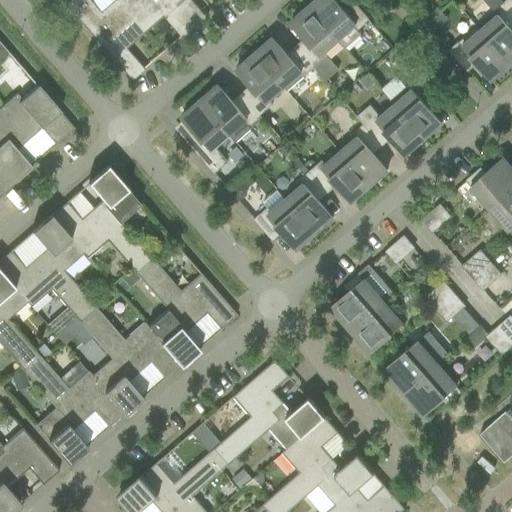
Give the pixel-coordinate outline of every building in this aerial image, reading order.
[(145,32),(117,0),(114,0),(102,11),(92,0),(71,0),(67,4),(132,79),(148,65),(144,68),(124,45),(142,30),(145,32)] [(117,0),(145,32),(146,32),(143,29),(161,13),(181,36),(177,39),(178,40),(193,26),(170,0),(117,0)] [(170,0),(193,26),(209,13),(208,12),(204,15),(190,0),(170,0)] [(334,0),(314,0),(308,6),(336,38),(344,48),(359,35),(355,31),(369,20),(353,2),(343,10),(334,0)] [(496,20),(481,32),(509,64),(511,61),(511,31),(511,29),(511,12),(503,3),(501,0),(483,0),(493,12),(491,14),(496,20)] [(511,0),(506,0),(503,3),(511,12),(511,0)] [(307,42),(298,49),(314,68),(326,81),(339,70),(321,51),(336,38),(308,6),(290,22),(307,42)] [(419,7),(415,11),(422,20),(431,12),(427,8),(419,7)] [(462,39),(448,51),(464,69),(474,60),(491,80),(509,64),(481,32),(478,29),(464,41),(462,39)] [(272,37),(254,53),(281,85),(287,91),(301,79),(314,68),(298,49),(289,57),(272,37)] [(0,61),(9,54),(0,43),(0,61)] [(253,89),(244,97),(260,115),(272,104),(267,98),(281,85),(254,53),(235,69),(253,89)] [(365,74),(358,81),(367,90),(374,84),(365,74)] [(410,94),(396,107),(423,139),(441,123),(424,103),(434,95),(418,77),(405,88),(410,94)] [(16,94),(1,107),(29,139),(41,128),(55,145),(74,128),(37,85),(21,99),(16,94)] [(217,85),(199,100),(227,132),(235,142),(250,129),(247,126),(260,115),(244,97),(235,105),(217,85)] [(227,132),(199,100),(181,116),(198,136),(189,144),(214,173),(227,161),(213,145),(227,132)] [(396,107),(381,119),(369,106),(357,117),(363,124),(379,143),(388,135),(405,155),(423,139),(396,107)] [(0,166),(13,181),(31,166),(17,149),(29,139),(1,107),(0,107),(0,166)] [(356,141),(341,154),(369,186),(387,170),(370,150),(379,143),(363,124),(350,135),(356,141)] [(29,139),(43,155),(55,145),(41,128),(29,139)] [(17,149),(31,166),(43,155),(29,139),(17,149)] [(235,147),(226,154),(234,163),(243,156),(235,147)] [(321,161),(309,172),(324,190),(333,182),(351,202),(369,186),(341,154),(327,167),(321,161)] [(480,169),(467,181),(471,186),(470,187),(483,202),(484,203),(486,201),(491,207),(511,189),(511,168),(503,158),(499,161),(484,174),(480,169)] [(0,192),(13,181),(0,166),(0,192)] [(103,199),(93,208),(101,217),(109,210),(119,222),(119,221),(140,204),(107,166),(88,182),(103,199)] [(301,189),(287,201),(315,233),(333,218),(315,198),(324,190),(309,172),(296,183),(301,189)] [(247,175),(230,191),(239,202),(246,196),(247,189),(254,183),(247,175)] [(511,189),(491,207),(496,213),(494,215),(508,231),(511,228),(511,189)] [(263,204),(267,208),(272,214),(287,201),(278,191),(263,204)] [(79,192),(67,202),(81,218),(93,208),(79,192)] [(66,201),(50,215),(87,258),(107,241),(132,269),(135,273),(152,258),(119,221),(119,222),(109,210),(101,217),(93,208),(81,218),(67,202),(66,201)] [(315,233),(287,201),(272,214),(267,208),(254,219),(269,237),(279,229),(296,249),(315,233)] [(440,204),(421,220),(432,232),(450,216),(440,204)] [(47,247),(37,256),(45,266),(53,259),(63,271),(64,271),(83,254),(87,258),(50,215),(33,231),(47,247)] [(22,240),(37,256),(47,247),(33,231),(22,240)] [(414,248),(403,236),(385,251),(396,263),(414,248)] [(24,267),(37,256),(22,240),(10,250),(24,267)] [(10,250),(0,259),(0,270),(31,307),(51,289),(75,318),(79,322),(96,307),(88,298),(64,271),(63,271),(53,259),(45,266),(37,256),(24,267),(10,250)] [(462,266),(472,278),(490,262),(480,250),(462,266)] [(185,314),(194,324),(206,313),(220,330),(236,315),(200,273),(199,274),(192,266),(173,283),(152,258),(135,273),(140,278),(167,310),(167,309),(178,321),(185,314)] [(472,278),(483,290),(501,274),(490,262),(472,278)] [(334,304),(330,308),(342,321),(350,330),(381,303),(392,293),(369,266),(358,275),(345,286),(349,291),(334,304)] [(132,269),(122,278),(130,287),(140,278),(135,273),(132,269)] [(0,311),(7,320),(7,319),(27,303),(30,307),(31,307),(0,270),(0,311)] [(436,310),(454,294),(443,282),(425,298),(436,310)] [(97,290),(88,298),(96,307),(98,310),(107,301),(97,290)] [(446,322),(464,306),(454,294),(436,310),(446,322)] [(381,303),(350,330),(357,339),(369,352),(373,349),(388,336),(402,323),(388,307),(386,309),(381,303)] [(129,363),(138,372),(149,362),(164,379),(180,364),(143,322),(124,340),(98,310),(96,307),(79,322),(84,328),(111,358),(121,370),(129,363)] [(143,322),(180,364),(198,349),(183,333),(194,324),(185,314),(178,321),(167,309),(167,310),(148,326),(144,322),(143,322)] [(19,366),(23,371),(39,356),(35,351),(7,319),(7,320),(0,311),(0,344),(2,347),(19,366)] [(511,318),(510,316),(498,326),(511,342),(511,318)] [(75,318),(65,327),(70,332),(78,333),(84,328),(79,322),(75,318)] [(501,355),(511,345),(511,342),(498,326),(486,337),(501,355)] [(403,353),(388,366),(400,380),(396,383),(404,392),(435,365),(448,353),(428,331),(417,341),(403,353)] [(43,344),(35,351),(39,356),(43,360),(51,353),(43,344)] [(24,372),(54,407),(55,407),(65,419),(73,412),(81,421),(93,411),(108,427),(124,413),(87,371),(67,388),(43,360),(39,356),(23,371),(24,372)] [(87,371),(124,413),(141,398),(127,382),(138,372),(129,363),(121,370),(111,358),(92,375),(88,371),(87,371)] [(214,448),(229,465),(269,430),(269,429),(281,419),(274,411),(283,403),(273,390),(289,376),(275,360),(222,405),(223,406),(233,397),(250,417),(220,443),(214,448)] [(435,365),(404,392),(411,401),(423,414),(427,411),(442,398),(446,403),(459,391),(455,386),(456,385),(442,369),(440,371),(435,365)] [(19,366),(10,374),(15,387),(27,383),(23,371),(22,370),(19,366)] [(504,462),(511,454),(511,393),(474,427),(504,462)] [(282,453),(324,417),(309,399),(292,413),(283,403),(274,411),(281,419),(269,429),(269,430),(286,449),(282,453)] [(55,407),(54,407),(34,425),(67,463),(85,447),(71,430),(81,421),(73,412),(65,419),(55,407)] [(81,421),(96,438),(108,427),(93,411),(81,421)] [(263,504),(269,511),(287,511),(318,486),(318,485),(329,475),(323,467),(332,459),(322,447),(338,432),(324,417),(282,453),(299,473),(263,504)] [(96,438),(81,421),(71,430),(85,447),(96,438)] [(203,423),(192,433),(209,452),(214,448),(220,443),(203,423)] [(0,475),(7,469),(16,479),(28,468),(42,485),(59,470),(22,428),(2,446),(0,443),(0,475)] [(206,511),(193,496),(229,465),(214,448),(209,452),(174,483),(175,483),(163,494),(169,501),(160,510),(161,511),(206,511)] [(318,486),(306,496),(320,511),(326,511),(335,505),(357,487),(373,473),(357,455),(341,469),(340,468),(332,459),(323,467),(330,475),(318,485),(318,486)] [(136,511),(151,500),(160,510),(169,501),(163,494),(175,483),(174,483),(157,463),(162,459),(161,458),(118,496),(132,511),(136,511)] [(0,511),(10,511),(20,504),(5,488),(16,479),(7,469),(0,475),(0,511)] [(243,470),(232,480),(240,489),(252,479),(243,470)] [(400,511),(404,509),(384,485),(367,499),(357,487),(335,505),(326,511),(400,511)] [(259,486),(252,492),(256,498),(264,491),(259,486)]
